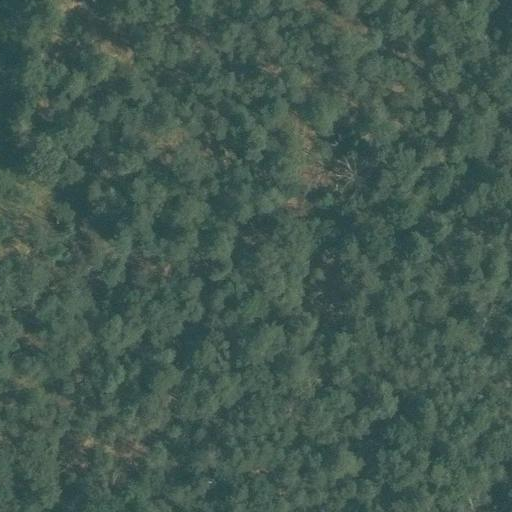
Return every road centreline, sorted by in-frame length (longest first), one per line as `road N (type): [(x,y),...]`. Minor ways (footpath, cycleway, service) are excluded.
road 1 (track): [(511,126),(143,511)]
road 2 (track): [(216,511),(250,482),(296,472),(327,449),(511,454)]
